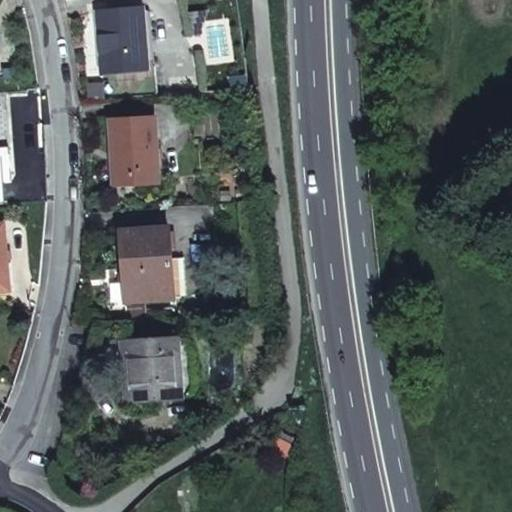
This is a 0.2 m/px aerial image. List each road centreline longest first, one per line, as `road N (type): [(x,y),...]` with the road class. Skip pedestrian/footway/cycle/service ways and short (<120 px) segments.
road 1 (residential): [(264,0),(293,299),(285,370),(245,416),(108,511)]
road 2 (trunk): [(312,0),(324,203),(347,387),(374,511)]
road 3 (trunk): [(408,511),(357,212),(346,0)]
road 4 (residential): [(42,0),(64,64),(72,216),(57,362),(0,476)]
